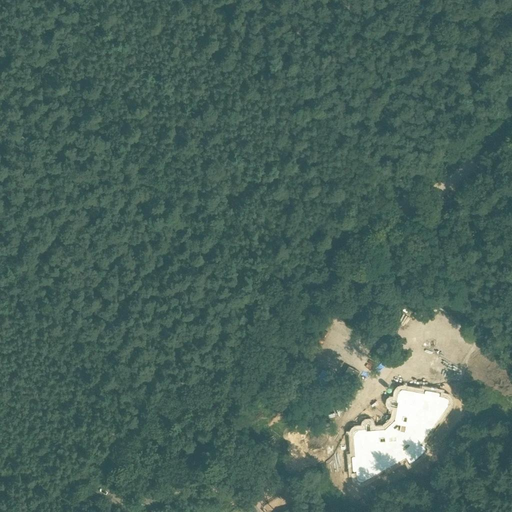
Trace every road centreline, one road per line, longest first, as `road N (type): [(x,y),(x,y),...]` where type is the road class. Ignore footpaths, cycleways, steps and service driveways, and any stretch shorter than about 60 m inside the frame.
road 1 (unknown): [(511,148),(502,182),(475,207),(426,223),(193,422),(211,488)]
road 2 (unclassified): [(49,511),(313,290)]
road 3 (track): [(313,290),(511,126)]
road 4 (unknown): [(88,511),(193,422)]
road 5 (track): [(120,510),(211,488),(246,511)]
